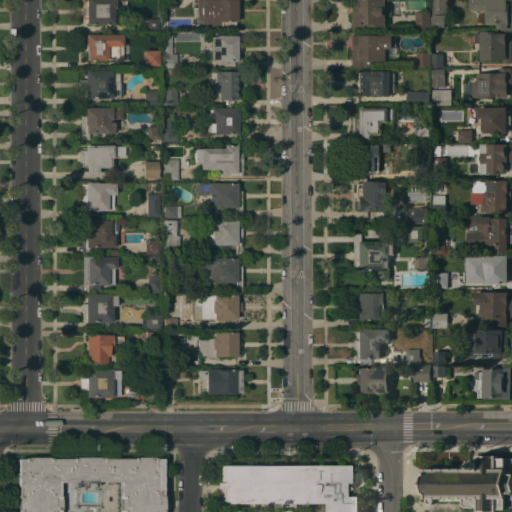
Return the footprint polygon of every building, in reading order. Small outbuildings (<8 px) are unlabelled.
[(115,0),(115,8),(113,8),(113,23),(86,23),(85,0),(115,0)] [(176,0),(176,8),(161,8),(161,0),(176,0)] [(196,0),(236,0),(236,21),(235,21),(235,27),(219,27),(219,26),(208,26),(204,23),(200,23),(200,20),(196,14),(196,0)] [(350,0),(385,0),(385,27),(368,26),(368,30),(350,30),(350,0)] [(448,0),(448,30),(432,30),(432,0),(448,0)] [(508,0),(508,2),(511,2),(511,30),(497,30),(497,23),(487,23),(487,22),(476,22),(476,9),(471,9),(471,0),(508,0)] [(174,26),(164,26),(164,12),(174,12),(174,26)] [(430,12),(430,25),(415,25),(415,12),(430,12)] [(158,18),(159,31),(146,31),(146,18),(158,18)] [(511,63),(502,63),(502,59),(492,58),(492,60),(483,59),(481,59),(481,48),(480,48),(480,42),(475,42),(475,32),(481,32),(481,30),(499,31),(499,32),(507,32),(507,40),(511,40),(511,63)] [(122,34),(122,46),(118,46),(118,60),(87,59),(87,50),(85,50),(85,34),(122,34)] [(171,53),(176,53),(176,67),(161,67),(161,53),(162,53),(162,34),(171,34),(171,53)] [(386,35),(392,35),(392,48),(388,48),(389,68),(350,67),(351,34),(386,35)] [(238,45),(239,46),(240,48),(240,49),(240,51),(239,52),(238,53),(236,53),(236,61),(215,61),(216,60),(210,60),(210,36),(215,36),(215,35),(236,35),(236,45),(238,45)] [(158,49),(158,65),(142,65),(142,49),(158,49)] [(430,52),(430,67),(416,67),(416,52),(430,52)] [(444,67),(432,67),(432,53),(443,53),(444,67)] [(445,86),(432,86),(432,68),(445,68),(445,86)] [(472,81),(476,81),(476,72),(499,72),(499,68),(511,68),(511,74),(511,87),(508,87),(508,96),(494,96),(494,97),(472,97),(472,81)] [(111,70),(111,72),(118,72),(118,82),(119,82),(119,96),(112,96),(112,98),(85,98),(85,90),(78,89),(78,79),(85,79),(85,70),(111,70)] [(236,80),(239,80),(239,89),(236,89),(236,98),(214,98),(214,82),(211,82),(211,72),(214,72),(214,70),(236,71),(236,80)] [(357,70),(391,70),(391,94),(357,95),(357,70)] [(160,89),(160,102),(144,102),(144,89),(160,89)] [(162,89),(177,89),(177,104),(162,104),(162,89)] [(451,89),(451,105),(432,105),(432,89),(451,89)] [(430,92),(429,103),(420,102),(420,104),(406,103),(407,91),(430,92)] [(112,107),(112,108),(122,108),(122,119),(109,119),(109,122),(113,122),(113,131),(109,131),(109,132),(89,132),(89,139),(80,139),(80,115),(84,115),(84,107),(112,107)] [(237,134),(213,134),(213,131),(209,131),(209,123),(213,123),(213,120),(210,120),(210,107),(237,107),(237,134)] [(507,107),(507,116),(511,116),(511,123),(507,123),(507,132),(483,132),(480,132),(481,118),(476,118),(477,107),(507,107)] [(393,108),(393,121),(382,121),(382,133),(373,133),(373,136),(367,136),(367,141),(350,141),(350,116),(356,116),(356,108),(393,108)] [(161,141),(162,127),(163,127),(163,116),(170,116),(170,127),(177,127),(177,141),(161,141)] [(463,128),(453,127),(453,120),(463,120),(463,128)] [(430,124),(430,140),(415,140),(415,124),(430,124)] [(147,126),(160,126),(160,138),(147,138),(147,126)] [(475,141),(459,142),(458,130),(471,130),(475,130),(475,141)] [(481,143),(507,143),(507,144),(511,144),(511,173),(481,173),(481,143)] [(124,146),(124,148),(125,148),(125,157),(112,157),(110,157),(110,167),(98,167),(98,173),(86,173),(86,167),(84,167),(84,162),(79,162),(79,150),(84,150),(84,144),(112,144),(112,146),(124,146)] [(194,148),(200,148),(223,148),(223,144),(236,144),(236,152),(242,152),(241,173),(233,173),(233,172),(226,172),(226,175),(216,175),(216,169),(206,169),(200,169),(200,163),(193,163),(194,148)] [(356,144),(390,144),(390,152),(393,152),(393,164),(379,164),(379,171),(357,171),(356,144)] [(415,160),(414,160),(414,154),(428,154),(428,178),(415,178),(415,160)] [(162,179),(162,158),(177,159),(177,179),(162,179)] [(444,167),(433,167),(433,158),(441,158),(441,159),(444,159),(444,167)] [(142,161),(157,161),(157,178),(142,178),(142,161)] [(482,202),(485,202),(485,199),(474,198),(474,191),(473,191),(473,179),(511,179),(511,213),(487,213),(487,211),(482,211),(482,202)] [(388,181),(387,193),(386,193),(386,200),(388,200),(388,210),(380,209),(380,211),(356,210),(356,200),(354,200),(354,184),(359,184),(359,180),(388,181)] [(97,182),(115,182),(115,194),(113,194),(113,208),(107,208),(107,210),(88,210),(88,217),(80,217),(80,184),(85,184),(85,182),(97,182)] [(208,195),(195,195),(195,192),(193,191),(193,186),(194,185),(194,183),(236,183),(236,190),(241,190),(241,214),(233,214),(233,207),(208,207),(208,195)] [(159,216),(146,216),(146,194),(159,194),(159,216)] [(445,195),(445,203),(446,203),(447,214),(432,214),(431,203),(433,203),(432,194),(445,195)] [(180,205),(180,209),(176,209),(176,217),(163,218),(163,205),(180,205)] [(408,209),(428,207),(428,221),(408,223),(408,209)] [(508,253),(494,253),(494,245),(481,245),(481,243),(474,243),(474,234),(480,234),(478,232),(478,227),(468,227),(468,216),(491,216),(491,218),(508,217),(508,253)] [(133,227),(124,227),(124,218),(133,218),(133,227)] [(89,247),(89,254),(80,254),(80,219),(110,219),(110,222),(114,222),(114,230),(116,230),(116,244),(113,244),(113,247),(89,247)] [(176,219),(175,235),(179,235),(178,253),(161,253),(162,219),(176,219)] [(198,236),(189,236),(189,232),(189,222),(200,222),(200,221),(213,221),(213,219),(241,220),(241,250),(235,250),(235,244),(213,244),(213,246),(209,246),(209,244),(198,244),(198,236)] [(408,242),(408,226),(423,226),(423,241),(408,242)] [(356,260),(352,260),(352,233),(360,233),(360,241),(390,241),(390,243),(394,243),(394,254),(391,254),(391,260),(389,260),(389,267),(390,267),(390,276),(387,278),(379,278),(376,276),(376,270),(356,270),(356,260)] [(160,239),(160,254),(145,254),(145,239),(160,239)] [(446,239),(446,253),(433,253),(433,239),(446,239)] [(432,252),(429,258),(421,255),(424,248),(432,252)] [(486,283),(486,282),(480,282),(480,269),(478,269),(478,257),(480,257),(480,253),(487,253),(487,257),(508,257),(508,283),(486,283)] [(81,256),(97,256),(115,256),(115,268),(114,268),(114,284),(99,284),(99,291),(87,291),(87,284),(81,284),(81,256)] [(208,268),(198,268),(198,267),(194,267),(194,257),(236,257),(236,264),(241,264),(241,291),(233,291),(233,282),(208,282),(208,268)] [(449,289),(435,289),(435,276),(439,276),(439,271),(443,271),(443,276),(449,276),(449,289)] [(146,276),(159,276),(160,291),(149,292),(149,290),(147,290),(146,276)] [(508,291),(508,298),(511,298),(511,316),(508,316),(508,325),(494,325),(494,318),(484,318),(484,311),(481,311),(481,304),(475,304),(475,291),(508,291)] [(378,293),(378,292),(384,292),(384,310),(380,310),(380,319),(359,319),(356,319),(356,292),(378,293)] [(112,293),(112,295),(116,295),(116,305),(111,305),(111,322),(85,322),(85,312),(81,312),(79,311),(78,310),(78,308),(78,306),(79,305),(81,303),(82,303),(85,303),(85,293),(112,293)] [(191,319),(191,295),(213,295),(213,294),(236,294),(236,302),(241,302),(241,311),(236,311),(236,319),(191,319)] [(161,313),(161,328),(145,328),(145,327),(140,327),(140,315),(145,315),(145,313),(161,313)] [(448,327),(433,327),(433,313),(448,313),(448,327)] [(176,329),(163,329),(163,317),(176,317),(176,329)] [(381,328),(381,329),(390,329),(390,342),(381,342),(381,358),(370,358),(370,364),(358,364),(358,358),(356,358),(356,348),(352,348),(352,339),(356,339),(356,328),(381,328)] [(508,357),(493,358),(493,352),(474,353),(474,329),(503,329),(508,329),(508,357)] [(158,331),(158,346),(146,346),(146,331),(158,331)] [(214,356),(214,357),(204,357),(204,355),(197,355),(198,333),(213,333),(213,331),(236,332),(236,339),(240,340),(239,348),(236,347),(236,356),(214,356)] [(85,334),(106,334),(112,334),(112,336),(122,336),(122,345),(112,345),(112,347),(109,347),(109,353),(114,353),(114,362),(106,362),(106,364),(85,364),(85,334)] [(164,362),(164,349),(176,349),(176,362),(164,362)] [(420,349),(420,356),(421,356),(421,363),(419,363),(419,364),(405,364),(405,349),(420,349)] [(448,364),(433,364),(433,351),(448,351),(448,364)] [(432,365),(431,381),(414,381),(414,365),(432,365)] [(433,376),(433,365),(446,365),(446,376),(433,376)] [(483,398),(483,397),(479,397),(479,390),(477,390),(477,379),(475,379),(475,371),(483,371),(483,368),(493,368),(493,366),(510,366),(510,398),(483,398)] [(151,383),(151,367),(160,367),(160,383),(151,383)] [(389,367),(389,370),(391,370),(392,379),(390,379),(390,382),(389,382),(389,392),(357,393),(357,367),(389,367)] [(85,388),(79,388),(79,377),(85,377),(85,369),(112,368),(112,370),(119,370),(119,395),(111,395),(111,396),(85,396),(85,388)] [(236,369),(240,369),(240,394),(205,393),(205,368),(236,369)] [(163,379),(163,369),(176,369),(176,379),(163,379)] [(469,468),(469,460),(478,460),(478,455),(497,455),(497,458),(511,458),(511,508),(506,508),(506,509),(497,509),(497,511),(478,511),(478,507),(469,507),(464,507),(461,504),(460,498),(435,498),(435,502),(433,504),(430,504),(428,502),(427,498),(425,498),(425,494),(424,494),(423,473),(425,473),(425,468),(469,468)] [(18,511),(18,510),(16,510),(16,497),(18,497),(18,458),(27,458),(27,457),(49,457),(49,458),(75,458),(75,457),(102,457),(102,458),(135,458),(135,457),(153,457),(153,458),(162,458),(162,498),(164,498),(164,510),(162,510),(162,511),(18,511)] [(348,465),(348,482),(343,482),(343,484),(345,484),(345,494),(344,494),(344,496),(360,496),(360,511),(322,511),(322,503),(227,503),(227,500),(222,500),(222,495),(223,495),(223,488),(218,488),(218,482),(222,482),(222,465),(348,465)]
